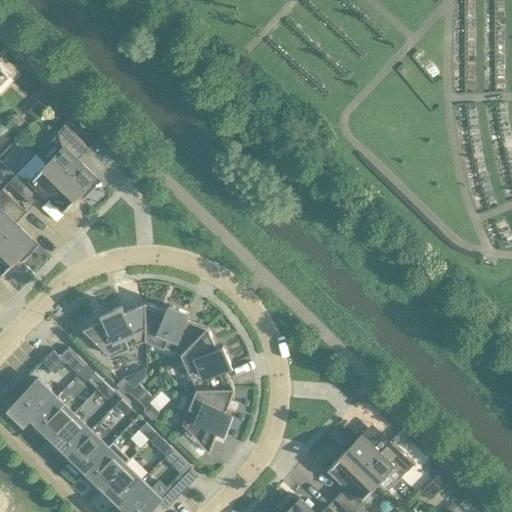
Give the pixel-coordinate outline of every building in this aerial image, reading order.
[(0,83),(10,73),(0,62),(0,83)] [(38,100),(28,110),(36,118),(46,108),(38,100)] [(11,119),(1,129),(10,137),(19,127),(11,119)] [(62,147),(47,163),(84,198),(83,197),(99,180),(77,159),(88,147),(64,124),(58,131),(62,147)] [(0,147),(10,137),(1,129),(0,130),(0,147)] [(84,198),(47,163),(31,179),(15,175),(9,181),(33,205),(44,193),(62,211),(78,194),(83,199),(84,198)] [(0,211),(0,241),(22,262),(21,261),(37,244),(15,223),(27,211),(3,188),(0,190),(0,208),(0,211)] [(22,262),(0,241),(0,274),(1,275),(16,259),(21,263),(22,262)] [(146,340),(146,301),(124,311),(122,305),(103,313),(105,319),(83,328),(111,355),(146,340)] [(167,310),(146,301),(146,340),(181,354),(208,326),(187,318),(189,312),(170,305),(167,310)] [(208,326),(181,354),(196,389),(235,388),(226,367),(231,364),(223,345),(217,348),(208,326)] [(79,373),(87,365),(69,347),(60,355),(79,373)] [(97,389),(105,381),(94,371),(87,379),(97,389)] [(130,392),(135,387),(124,377),(117,385),(124,392),(130,392)] [(31,422),(57,396),(38,378),(10,407),(25,421),(27,418),(31,422)] [(115,391),(105,381),(97,389),(108,398),(115,391)] [(139,382),(135,387),(130,392),(138,399),(147,390),(139,382)] [(235,388),(196,389),(182,424),(210,451),(219,429),(224,431),(232,412),(226,410),(235,388)] [(154,397),(147,390),(138,399),(145,406),(149,401),(150,402),(154,397)] [(74,413),(57,396),(31,422),(49,439),(74,413)] [(122,398),(115,405),(125,415),(132,408),(122,398)] [(160,412),(150,402),(149,401),(145,406),(145,412),(153,419),(160,412)] [(74,413),(49,439),(66,456),(91,429),(74,413)] [(149,439),(156,432),(146,422),(139,429),(149,439)] [(91,429),(66,456),(83,472),(109,446),(91,429)] [(340,446),(340,447),(376,482),(392,466),(408,470),(414,463),(390,440),(379,452),(358,431),(341,448),(340,446)] [(156,432),(149,439),(159,449),(166,441),(156,432)] [(109,446),(83,472),(100,489),(126,463),(109,446)] [(376,482),(340,447),(339,448),(344,452),(328,468),(346,486),(335,498),(349,511),(364,511),(361,498),(376,482)] [(165,457),(183,475),(192,466),(173,448),(165,457)] [(143,479),(126,463),(100,489),(117,506),(143,479)] [(143,479),(117,506),(121,510),(119,511),(147,511),(162,497),(143,479)] [(422,491),(430,499),(440,489),(431,481),(422,491)] [(278,510),(279,511),(336,511),(329,504),(320,511),(313,511),(296,494),(280,511),(278,510)]
